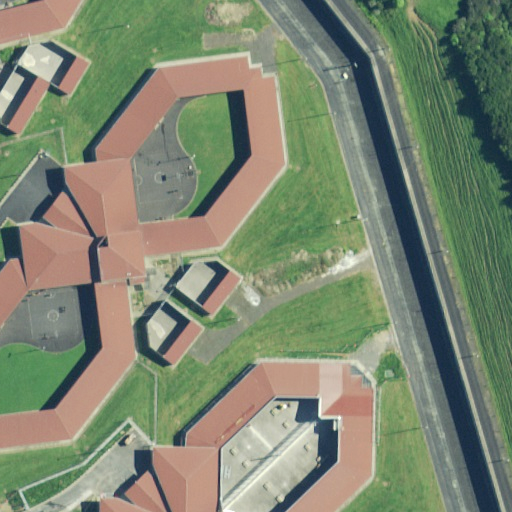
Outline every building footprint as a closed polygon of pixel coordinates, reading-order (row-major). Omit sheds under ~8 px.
[(0,0),(0,46),(66,32),(86,0),(0,0)] [(89,62),(75,54),(56,88),(70,96),(89,62)] [(43,220),(23,224),(27,253),(9,256),(0,267),(0,441),(71,430),(137,348),(130,278),(154,274),(150,254),(219,244),(288,158),(281,77),(269,79),(265,66),(255,67),(253,55),(159,69),(99,148),(100,162),(69,169),(72,185),(43,220)] [(50,84),(35,75),(5,127),(19,135),(50,84)] [(240,279),(227,269),(198,306),(211,316),(240,279)] [(200,328),(190,320),(162,357),(172,365),(200,328)] [(125,486),(101,488),(100,511),(320,511),(373,464),(378,378),(363,378),(364,367),(351,366),(352,357),(263,357),(187,426),(188,439),(154,439),(154,457),(125,486)]
